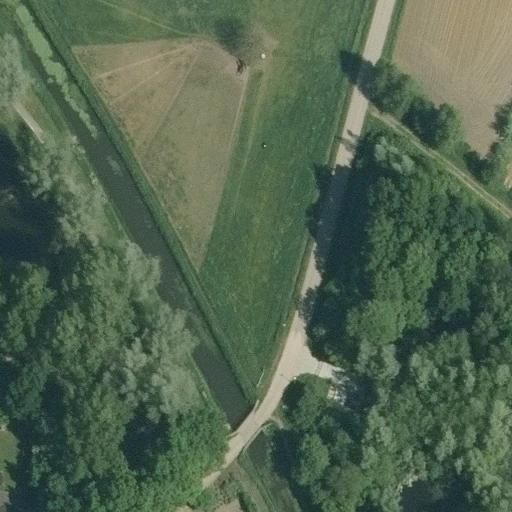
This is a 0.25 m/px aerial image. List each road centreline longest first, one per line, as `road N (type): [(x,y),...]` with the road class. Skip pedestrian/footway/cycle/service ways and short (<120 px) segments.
road 1 (track): [(387,0),(292,352)]
road 2 (unclassified): [(171,511),(260,415),(292,352)]
